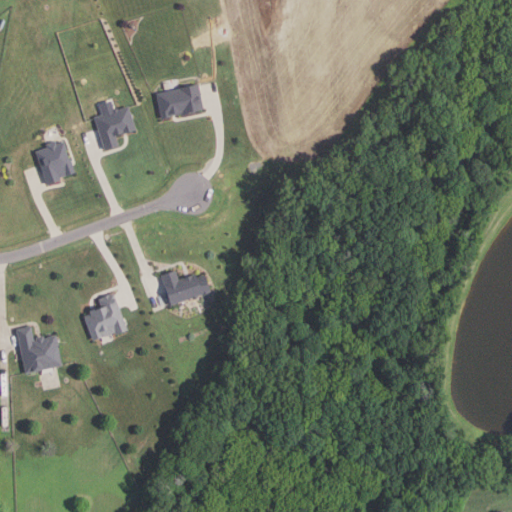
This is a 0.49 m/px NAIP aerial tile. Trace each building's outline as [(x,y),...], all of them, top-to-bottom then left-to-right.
[(156,93),(199,85),(204,111),(182,115),(181,114),(171,116),(171,118),(162,120),(156,93)] [(105,150),(94,117),(129,106),(136,130),(116,136),(119,146),(105,150)] [(47,185),(36,151),(47,147),(46,144),(56,141),(57,144),(65,141),(75,172),(60,178),(60,180),(47,185)] [(171,305),(161,275),(176,270),(179,280),(197,274),(198,277),(206,275),(212,292),(171,305)] [(128,331),(116,335),(115,333),(93,340),(85,316),(91,314),(90,311),(102,307),(99,298),(115,293),(128,331)] [(16,329),(32,326),(34,338),(44,336),(44,338),(56,335),(63,366),(26,374),(16,329)]
